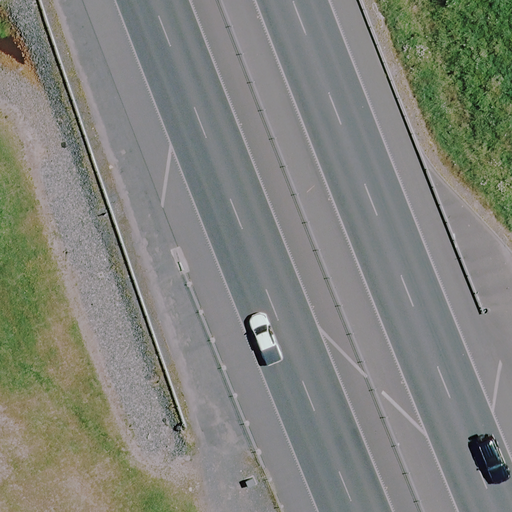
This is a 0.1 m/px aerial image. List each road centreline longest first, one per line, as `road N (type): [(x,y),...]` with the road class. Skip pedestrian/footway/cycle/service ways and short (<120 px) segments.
road 1 (motorway): [(384,511),(157,0)]
road 2 (motorway): [(301,0),(503,511)]
